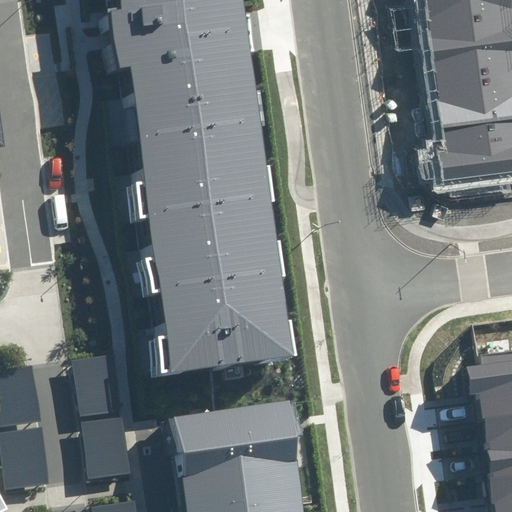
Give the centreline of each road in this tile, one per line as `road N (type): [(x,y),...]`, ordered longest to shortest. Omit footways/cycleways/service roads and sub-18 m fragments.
road 1 (residential): [(313,0),(347,282)]
road 2 (residential): [(347,282),(382,511)]
road 3 (residential): [(37,317),(64,511)]
road 4 (residential): [(511,262),(347,282)]
